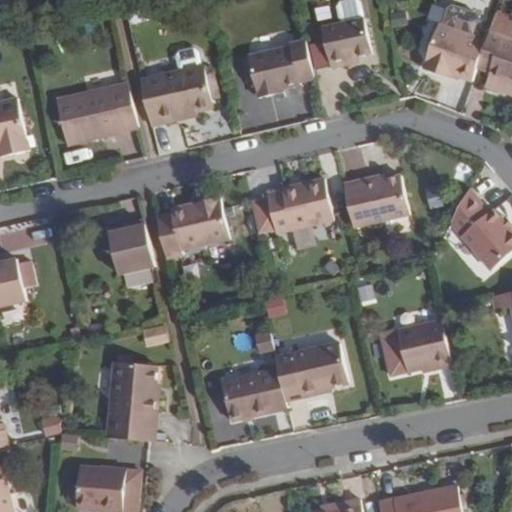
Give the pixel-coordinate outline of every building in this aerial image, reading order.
[(340,7),(343,22),(365,17),(362,2),(359,0),(352,0),(342,2),(340,7)] [(453,7),(447,25),(478,36),(484,18),(481,12),(459,4),(453,7)] [(511,17),(500,13),(494,31),(511,36),(511,17)] [(351,66),(349,58),(361,56),(373,53),(365,17),(343,22),(325,27),(328,41),(334,65),(335,69),(351,66)] [(459,73),(477,80),(481,66),(490,40),(478,36),(447,25),(444,24),(428,69),(448,76),(449,69),(459,73)] [(511,82),(511,36),(494,31),(490,40),(481,66),(495,71),(493,76),(511,82)] [(304,80),(317,77),(309,39),(295,43),(296,46),(253,56),(263,97),(279,94),(278,88),(286,87),(304,83),(304,80)] [(328,41),(314,44),(319,69),(334,65),(328,41)] [(177,53),(180,69),(204,63),(200,48),(195,44),(180,48),(177,53)] [(361,56),(349,58),(351,66),(362,63),(361,56)] [(217,105),(206,63),(204,63),(180,69),(142,77),(153,125),(172,121),(171,115),(217,105)] [(459,73),(449,69),(448,76),(456,79),(459,73)] [(511,82),(493,76),(490,84),(511,91),(511,82)] [(114,135),(141,128),(131,84),(59,100),(69,146),(99,138),(114,135)] [(0,101),(0,146),(7,145),(10,155),(30,150),(18,97),(0,101)] [(116,141),(114,135),(99,138),(100,145),(116,141)] [(0,156),(10,155),(7,145),(0,146),(0,156)] [(336,218),(327,176),(285,185),(286,188),(270,190),(272,195),(254,199),(260,229),(278,226),(279,231),(336,218)] [(388,181),(387,176),(376,179),(377,184),(388,181)] [(414,217),(405,178),(388,181),(377,184),(376,179),(348,185),(357,230),(414,217)] [(473,190),(455,223),(494,270),(511,255),(511,228),(496,210),(493,214),(473,190)] [(223,196),(173,208),(183,249),(232,238),(223,196)] [(130,223),(131,229),(122,231),(109,234),(119,275),(158,267),(147,219),(130,223)] [(122,231),(131,229),(130,223),(120,225),(122,231)] [(0,259),(0,305),(31,299),(21,256),(9,259),(0,261),(0,259)] [(511,292),(510,293),(495,296),(499,310),(511,306),(511,292)] [(437,370),(455,366),(445,320),(383,334),(393,376),(436,366),(437,370)] [(164,326),(142,332),(146,347),(168,341),(164,326)] [(282,370),(289,401),(324,393),(322,386),(336,383),(354,379),(345,340),(279,355),(282,370)] [(161,366),(116,361),(109,437),(151,441),(158,442),(163,396),(157,395),(159,382),(161,366)] [(290,408),(289,401),(282,370),(226,381),(235,420),(290,408)] [(336,383),(322,386),(324,393),(337,390),(336,383)] [(1,430),(0,423),(0,447),(10,445),(6,429),(1,430)] [(125,508),(129,468),(84,464),(80,504),(125,508)] [(0,511),(14,511),(4,467),(0,467),(0,511)] [(144,470),(129,468),(125,508),(140,509),(144,470)] [(422,487),(423,493),(460,485),(458,480),(422,487)] [(423,493),(381,501),(383,511),(465,511),(460,485),(423,493)] [(348,502),(349,508),(328,511),(366,511),(364,499),(348,502)]
